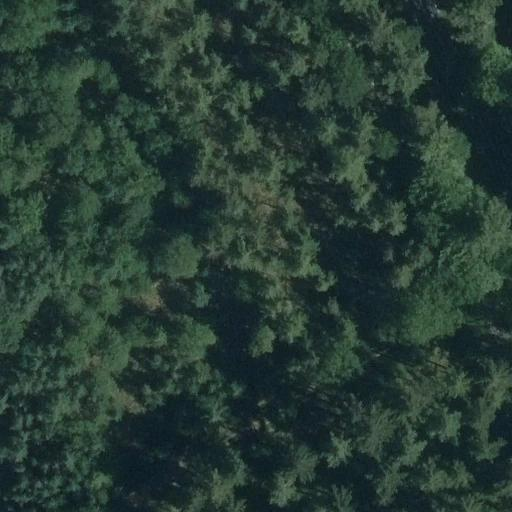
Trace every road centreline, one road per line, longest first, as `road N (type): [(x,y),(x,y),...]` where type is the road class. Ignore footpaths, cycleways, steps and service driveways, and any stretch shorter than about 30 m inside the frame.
road 1 (track): [(511,250),(86,511)]
road 2 (primary): [(511,180),(419,0)]
